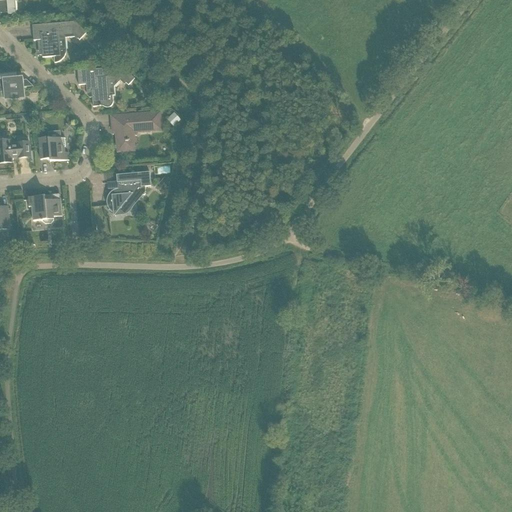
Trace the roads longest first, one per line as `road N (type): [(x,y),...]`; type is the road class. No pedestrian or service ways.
road 1 (unclassified): [(18,269),(215,264),(287,239),(370,118),(468,0)]
road 2 (track): [(511,300),(287,239)]
road 3 (residential): [(0,33),(92,131)]
road 4 (residential): [(92,131),(76,176),(0,184)]
